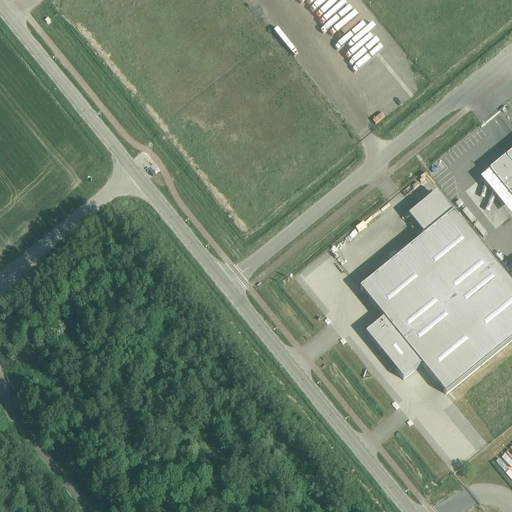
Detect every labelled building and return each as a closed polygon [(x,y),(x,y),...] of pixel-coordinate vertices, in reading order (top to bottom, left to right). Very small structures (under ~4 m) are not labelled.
[(358,36),(361,40),(371,31),(368,27),(358,36)] [(376,58),(387,49),(384,45),(373,53),(376,58)] [(481,120),(491,112),(483,103),(475,109),(479,114),(477,116),(481,120)] [(379,125),(388,117),(384,112),(374,120),(379,125)] [(462,146),(457,150),(465,159),(469,154),(462,146)] [(511,153),(489,172),(511,199),(511,153)] [(425,237),(360,290),(384,319),(365,335),(403,381),(422,366),(446,395),(511,341),(511,286),(436,194),(409,217),(425,237)] [(97,209),(107,203),(104,199),(95,205),(97,209)]
